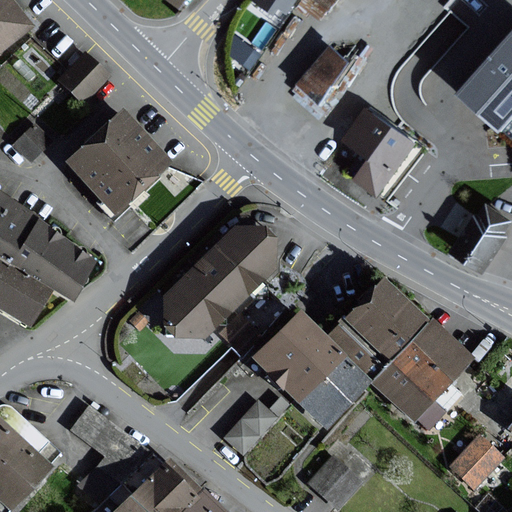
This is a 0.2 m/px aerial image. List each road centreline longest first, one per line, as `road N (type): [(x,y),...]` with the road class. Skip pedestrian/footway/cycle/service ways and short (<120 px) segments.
road 1 (tertiary): [(511,312),(348,224),(250,154)]
road 2 (residential): [(49,338),(269,511)]
road 3 (residential): [(250,154),(132,272),(49,338)]
road 4 (tertiary): [(250,154),(160,70)]
